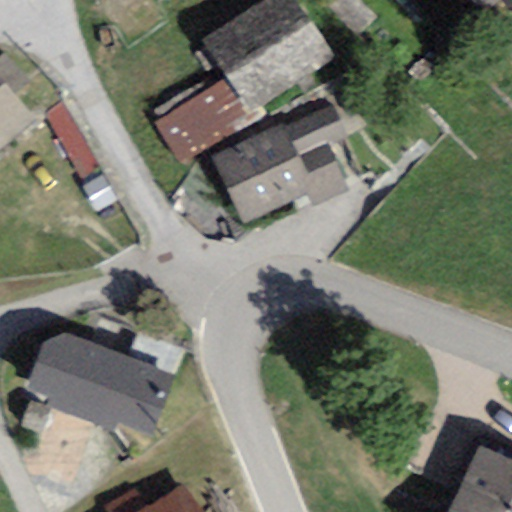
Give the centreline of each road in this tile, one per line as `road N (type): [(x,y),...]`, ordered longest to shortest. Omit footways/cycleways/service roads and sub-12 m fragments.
road 1 (residential): [(54,0),(185,271)]
road 2 (tertiary): [(249,308),(298,291),(346,298),(511,358)]
road 3 (tertiary): [(284,511),(231,367),(237,323),(249,308)]
road 4 (unclassified): [(185,271),(0,332)]
